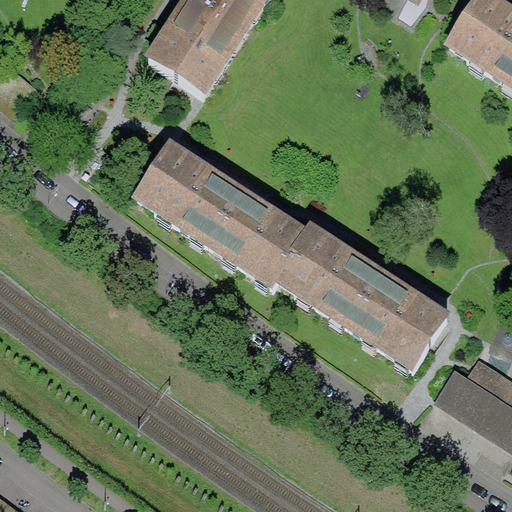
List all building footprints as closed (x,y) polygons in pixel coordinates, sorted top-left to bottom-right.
[(193,0),(189,7),(236,37),(241,41),(253,24),(248,20),(255,9),(261,13),(262,12),(261,11),(267,0),(193,0)] [(468,66),(469,65),(511,92),(511,21),(482,2),(481,0),(449,50),(468,62),(466,65),(468,66)] [(228,49),(236,37),(189,7),(188,6),(187,7),(188,8),(169,37),(168,36),(167,37),(169,38),(167,41),(150,66),(149,66),(148,67),(203,103),(204,101),(203,100),(214,83),(209,79),(216,68),(223,72),(224,71),(222,70),(233,53),(228,49)] [(0,108),(15,121),(36,96),(0,65),(0,108)] [(174,229),(209,252),(241,202),(217,186),(218,185),(217,184),(216,185),(170,154),(169,153),(137,202),(156,215),(154,218),(155,218),(156,217),(174,229)] [(272,294),(273,295),(279,286),(278,285),(305,243),(304,242),(281,227),(282,226),(280,225),(280,227),(249,207),(250,206),(249,205),(248,206),(241,202),(209,252),(239,271),(273,293),(272,294)] [(310,236),(308,235),(304,242),(305,243),(278,285),(279,286),(296,297),(294,299),(295,300),(296,299),(314,311),(349,333),(381,283),(357,268),(358,266),(356,266),(356,267),(310,236)] [(388,287),(381,283),(349,333),(379,353),(412,374),(412,375),(413,376),(447,324),(445,323),(445,324),(421,309),(422,308),(420,307),(420,308),(389,288),(390,287),(388,286),(388,287)] [(437,404),(438,405),(471,426),(511,452),(511,413),(456,377),(455,376),(437,404)]
